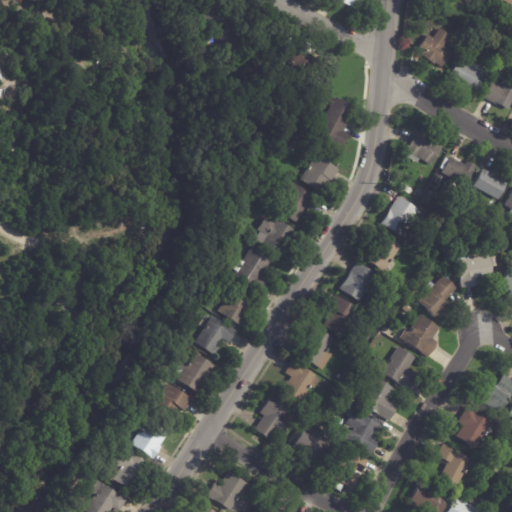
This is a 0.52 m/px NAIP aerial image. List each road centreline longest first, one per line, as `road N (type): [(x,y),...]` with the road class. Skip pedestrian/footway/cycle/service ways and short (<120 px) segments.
road 1 (residential): [(387,0),(363,189),(153,511)]
road 2 (residential): [(477,330),(371,511)]
road 3 (residential): [(208,429),(354,511)]
road 4 (residential): [(382,62),(414,90),(511,145)]
road 5 (residential): [(279,0),(382,62)]
